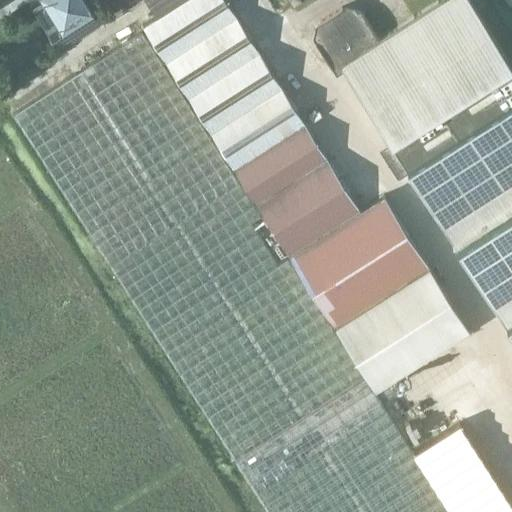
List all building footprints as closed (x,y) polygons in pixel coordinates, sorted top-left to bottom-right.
[(84,0),(43,0),(60,26),(48,34),(58,50),(99,24),(84,0)] [(227,0),(181,0),(143,25),(146,29),(235,168),(307,124),(227,0)] [(511,66),(469,0),(439,0),(378,39),(342,61),(346,67),(460,246),(511,212),(511,66)] [(342,61),(378,39),(360,9),(345,4),(313,23),(313,37),(336,74),(346,67),(342,61)] [(280,240),(235,168),(146,29),(12,115),(266,511),(451,511),(374,388),(334,324),(289,253),(282,257),(274,244),(280,240)] [(282,257),(289,253),(360,208),(307,124),(235,168),(280,240),(274,244),(282,257)] [(384,193),(360,208),(289,253),(334,324),(429,263),(384,193)] [(511,212),(460,246),(511,327),(511,212)] [(334,324),(374,388),(470,327),(429,263),(334,324)]
